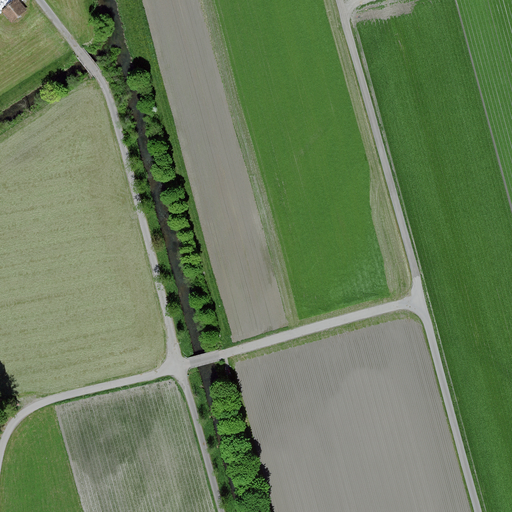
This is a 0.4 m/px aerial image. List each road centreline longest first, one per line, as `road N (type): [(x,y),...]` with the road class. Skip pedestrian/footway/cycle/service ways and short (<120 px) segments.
road 1 (track): [(37,0),(98,75),(112,110),(181,366)]
road 2 (track): [(338,0),(421,299)]
road 3 (track): [(181,366),(421,299)]
road 4 (track): [(421,299),(479,511)]
road 5 (track): [(0,451),(13,420),(33,406),(181,366)]
road 6 (track): [(181,366),(221,511)]
